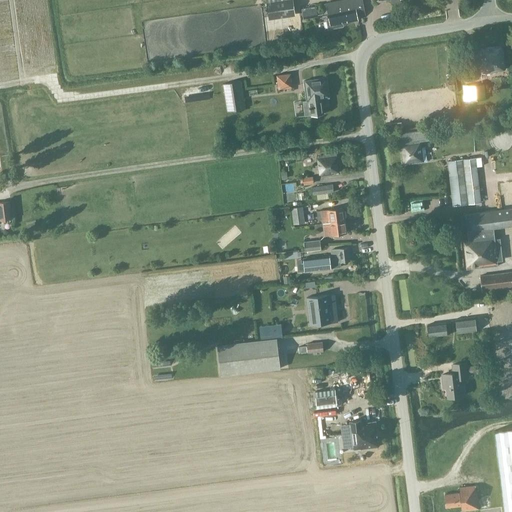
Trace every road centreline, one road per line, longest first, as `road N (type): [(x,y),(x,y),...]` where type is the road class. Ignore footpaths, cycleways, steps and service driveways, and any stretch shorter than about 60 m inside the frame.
road 1 (unclassified): [(413,511),(359,62),(376,42),(488,20)]
road 2 (unknown): [(64,102),(365,50)]
